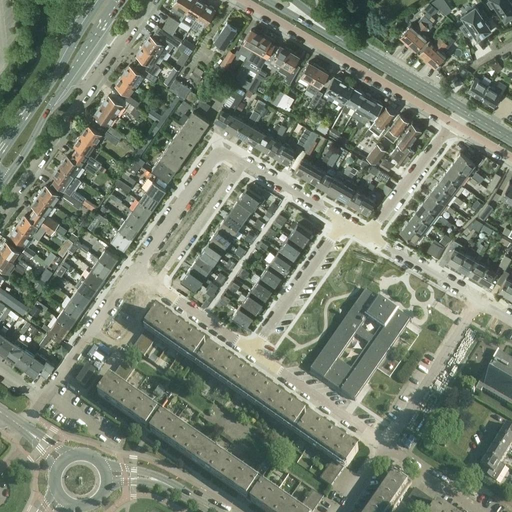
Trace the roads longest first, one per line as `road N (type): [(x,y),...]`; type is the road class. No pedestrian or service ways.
road 1 (residential): [(0,214),(150,0)]
road 2 (residential): [(240,0),(455,124)]
road 3 (secondary): [(272,0),(465,113)]
road 4 (secondary): [(0,187),(119,0)]
road 5 (secondary): [(101,0),(0,155)]
road 6 (residential): [(248,166),(225,152),(212,154),(132,271)]
road 7 (residential): [(385,446),(477,303)]
road 8 (residential): [(250,351),(385,446)]
road 9 (residential): [(132,271),(42,401)]
road 10 (residential): [(250,351),(341,223)]
road 11 (residential): [(159,288),(248,166)]
road 12 (residential): [(367,238),(455,124)]
road 13 (residential): [(477,303),(367,238)]
